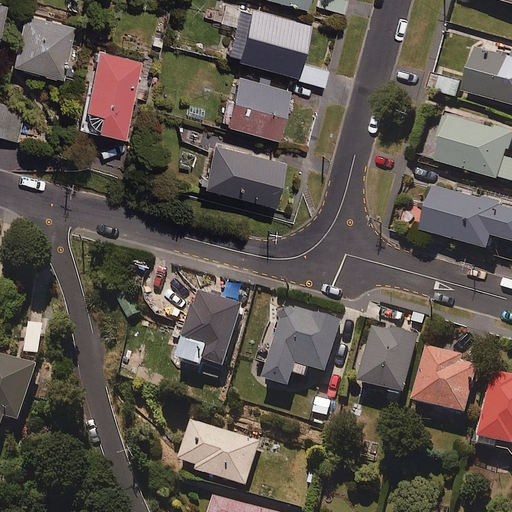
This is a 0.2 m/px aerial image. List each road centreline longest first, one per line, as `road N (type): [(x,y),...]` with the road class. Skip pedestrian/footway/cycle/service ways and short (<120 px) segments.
road 1 (residential): [(133,511),(43,203)]
road 2 (residential): [(322,236),(295,254),(246,252),(43,203)]
road 3 (residential): [(397,0),(350,188),(322,236)]
road 4 (residential): [(511,296),(347,251),(322,236)]
